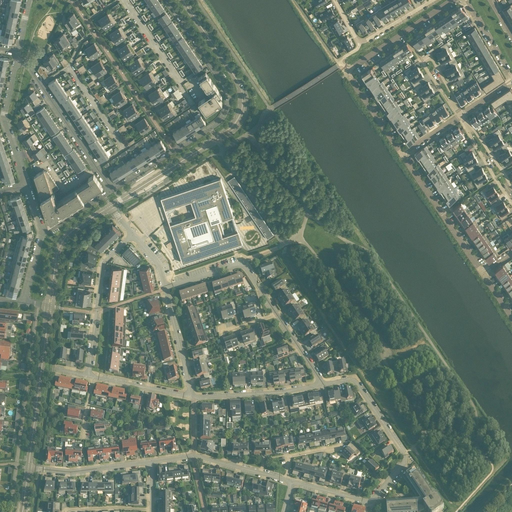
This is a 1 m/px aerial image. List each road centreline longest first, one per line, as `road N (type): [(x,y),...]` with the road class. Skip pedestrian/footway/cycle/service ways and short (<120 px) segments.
road 1 (tertiary): [(182,0),(236,78),(242,112),(230,130),(110,206)]
road 2 (residential): [(166,0),(228,103),(210,129),(112,189)]
road 3 (residential): [(322,384),(352,381),(405,459),(370,502),(290,481)]
road 4 (residential): [(449,0),(351,69),(401,154)]
road 5 (residential): [(15,61),(25,63),(112,189)]
road 6 (residential): [(131,233),(102,266),(88,376)]
road 7 (residential): [(276,315),(242,263),(165,289)]
road 8 (residential): [(401,154),(482,272)]
road 9 (residential): [(285,480),(197,456),(151,462)]
road 10 (tertiary): [(45,338),(28,467)]
road 11 (residential): [(193,397),(322,384)]
road 12 (residential): [(15,61),(3,118),(25,185)]
road 13 (residential): [(431,0),(363,40),(334,0)]
road 14 (residential): [(151,462),(68,472),(28,467)]
